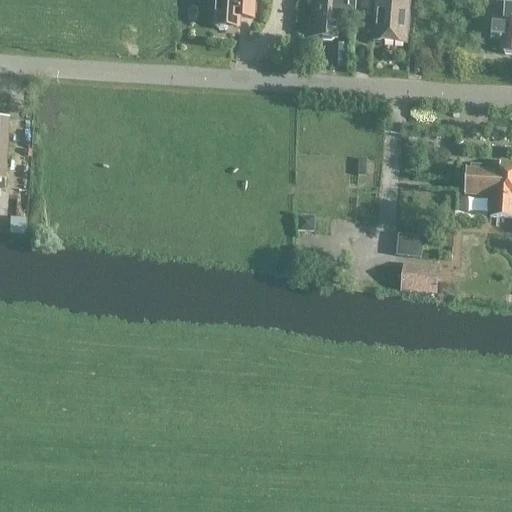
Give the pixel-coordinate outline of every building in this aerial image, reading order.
[(216,0),(215,29),(216,29),(219,32),(225,32),(228,29),(240,30),(241,20),(255,20),(255,0),(216,0)] [(334,40),(338,40),(339,24),(355,25),(356,0),(316,0),(314,38),(319,39),(321,41),(331,42),(334,40)] [(377,0),(374,42),(406,45),(409,0),(377,0)] [(491,45),(502,46),(501,52),(511,53),(511,4),(505,4),(503,23),(493,22),(491,45)] [(0,120),(0,178),(6,179),(9,121),(0,120)] [(490,219),(511,220),(511,166),(501,166),(500,173),(495,173),(495,168),(471,166),(470,178),(473,178),(471,197),(492,199),(490,219)] [(333,218),(308,217),(309,200),(297,199),(296,213),(301,213),(300,231),(332,232),(333,218)] [(398,258),(420,261),(422,239),(401,237),(398,258)] [(373,291),(436,298),(439,271),(403,267),(402,270),(376,267),(373,291)]
